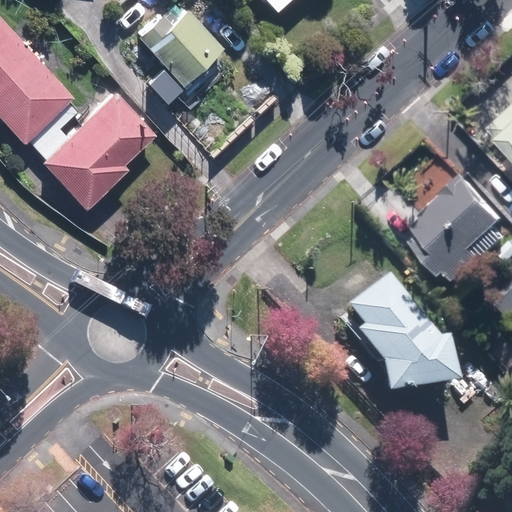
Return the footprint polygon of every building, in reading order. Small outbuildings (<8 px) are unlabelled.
[(252,0),(261,10),(273,0),(252,0)] [(170,1),(127,37),(170,87),(213,51),(170,1)] [(0,117),(26,145),(27,141),(70,102),(73,100),(0,21),(0,117)] [(121,167),(155,136),(115,94),(67,138),(44,159),(39,164),(83,211),(126,172),(121,167)] [(44,159),(67,138),(59,129),(79,112),(70,102),(27,141),(44,159)] [(496,143),(493,146),(511,167),(511,107),(486,131),(496,143)] [(407,228),(416,238),(407,247),(439,281),(443,277),(450,285),(496,241),(489,233),(501,221),(459,178),(407,228)] [(349,301),(366,323),(360,327),(385,359),(391,390),(461,376),(452,332),(443,334),(391,268),(349,301)]
